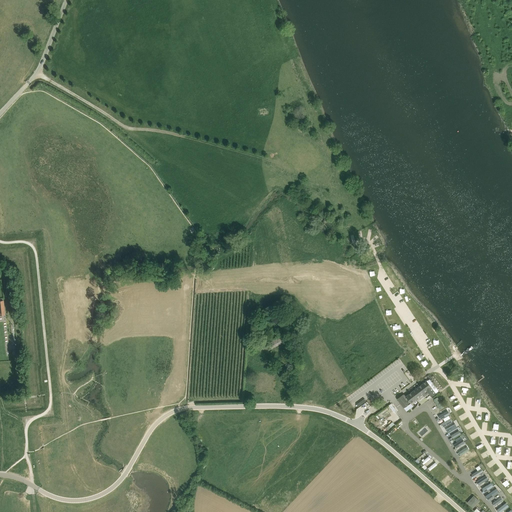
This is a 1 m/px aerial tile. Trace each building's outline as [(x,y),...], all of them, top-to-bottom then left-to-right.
[(416,326),(421,321),(418,318),(413,323),(416,326)] [(285,334),(268,343),(271,349),(288,340),(285,334)] [(403,395),(397,399),(406,411),(413,406),(411,403),(416,398),(419,402),(420,402),(421,404),(436,393),(431,387),(427,381),(420,386),(405,397),(403,395)] [(439,409),(443,407),(438,397),(434,399),(439,409)] [(387,408),(379,414),(381,418),(384,416),(386,418),(391,414),(387,408)] [(392,421),(386,428),(389,431),(395,424),(392,421)] [(461,455),(469,450),(467,446),(458,452),(461,455)] [(469,471),(478,465),(475,460),(467,465),(469,467),(467,468),(469,471)] [(474,477),(483,472),(479,465),(476,467),(477,470),(472,474),(474,477)] [(486,475),(476,481),(479,485),(488,479),(486,475)] [(487,495),(490,499),(498,494),(495,490),(487,495)] [(501,497),(493,502),(495,505),(503,500),(501,497)] [(468,504),(473,509),(478,504),(473,499),(468,504)] [(498,511),(501,511),(509,506),(506,502),(496,510),(498,511)]
